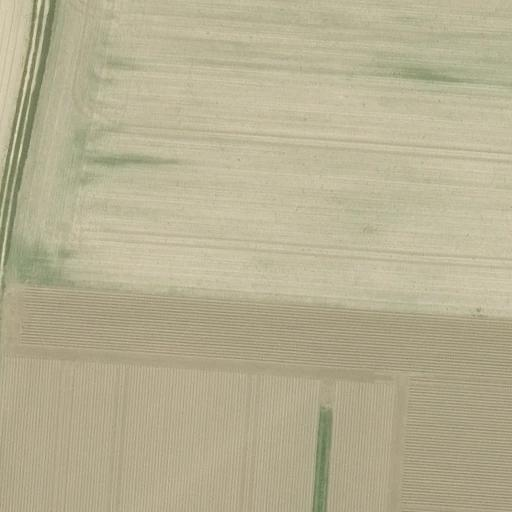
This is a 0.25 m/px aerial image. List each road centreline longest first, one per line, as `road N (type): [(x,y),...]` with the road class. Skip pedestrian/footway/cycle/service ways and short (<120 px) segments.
road 1 (track): [(0,269),(12,122),(37,0)]
road 2 (track): [(318,511),(330,323)]
